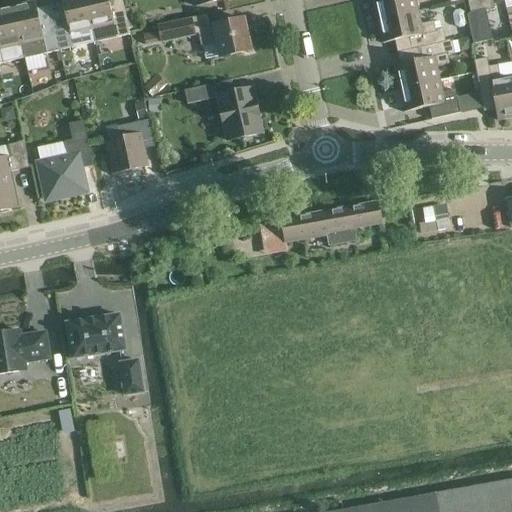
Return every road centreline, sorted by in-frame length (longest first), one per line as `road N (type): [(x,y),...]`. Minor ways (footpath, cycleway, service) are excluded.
road 1 (unclassified): [(0,258),(123,231),(216,190),(324,159)]
road 2 (unclassified): [(324,159),(511,152)]
road 3 (residential): [(291,0),(324,159)]
